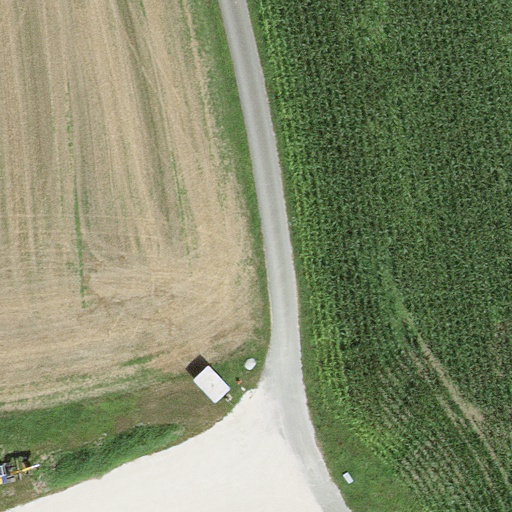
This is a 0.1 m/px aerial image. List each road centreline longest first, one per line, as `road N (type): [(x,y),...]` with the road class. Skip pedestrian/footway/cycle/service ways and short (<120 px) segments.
road 1 (track): [(233,0),(272,170),(286,312),(287,449)]
road 2 (track): [(287,449),(74,511)]
